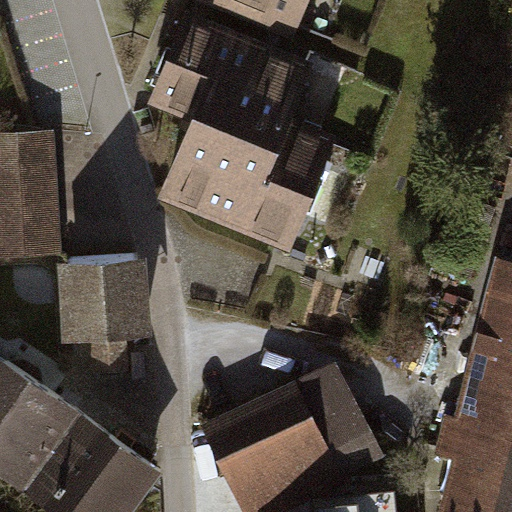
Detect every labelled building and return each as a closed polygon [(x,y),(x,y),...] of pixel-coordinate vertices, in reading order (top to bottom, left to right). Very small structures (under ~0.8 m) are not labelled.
[(301,0),(238,0),(293,22),(301,0)] [(198,105),(167,186),(291,235),(328,140),(281,121),(305,61),(188,15),(158,90),(198,105)] [(47,133),(0,136),(0,252),(56,248),(47,133)] [(140,254),(67,259),(73,337),(93,335),(95,371),(129,369),(126,333),(145,331),(140,254)] [(450,483),(443,511),(511,511),(511,264),(511,265),(472,420),(454,416),(447,444),(494,455),(485,492),(450,483)] [(0,352),(0,464),(21,479),(63,511),(113,511),(117,508),(150,462),(75,404),(20,366),(0,352)] [(336,359),(294,379),(337,468),(380,447),(336,359)] [(294,379),(206,422),(249,511),(337,468),(294,379)] [(393,511),(391,489),(315,496),(316,511),(393,511)]
